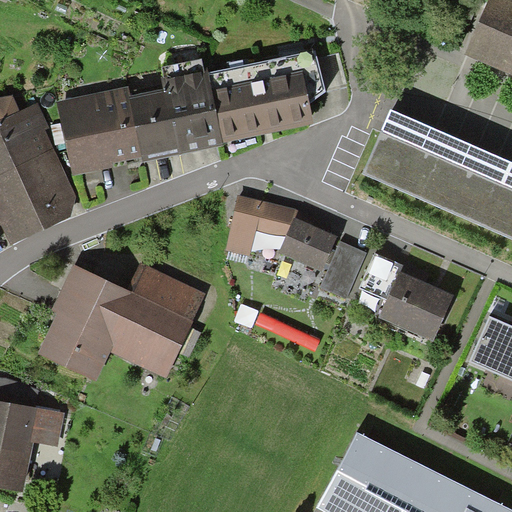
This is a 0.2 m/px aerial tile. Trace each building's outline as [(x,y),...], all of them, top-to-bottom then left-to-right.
[(511,3),(504,0),(492,0),(468,57),(511,75),(511,3)] [(208,77),(223,145),(270,136),(315,127),(310,104),(326,94),(317,53),(208,77)] [(223,145),(208,77),(204,61),(159,71),(164,95),(130,102),(143,159),(144,165),(186,156),(223,149),(223,145)] [(143,159),(130,102),(128,90),(60,104),(75,178),(112,170),(111,166),(139,160),(143,159)] [(78,210),(36,112),(22,118),(13,98),(0,99),(0,214),(10,239),(78,210)] [(511,165),(391,114),(365,173),(511,238),(511,165)] [(293,219),(297,211),(239,197),(225,251),(251,257),(257,233),(285,240),(293,219)] [(327,275),(342,241),(301,223),(293,219),(285,240),(278,255),(327,275)] [(342,241),(327,275),(322,287),(347,298),(367,252),(342,241)] [(429,288),(396,273),(399,265),(376,255),(360,291),(387,303),(379,321),(433,345),(454,299),(429,288)] [(204,294),(142,267),(128,295),(74,269),(55,314),(37,356),(96,383),(110,352),(167,380),(204,294)] [(262,309),(257,322),(317,349),(322,337),(262,309)] [(469,365),(511,383),(511,328),(490,319),(469,365)] [(61,414),(0,403),(0,488),(24,492),(31,448),(55,452),(61,414)] [(501,511),(356,435),(314,511),(501,511)]
